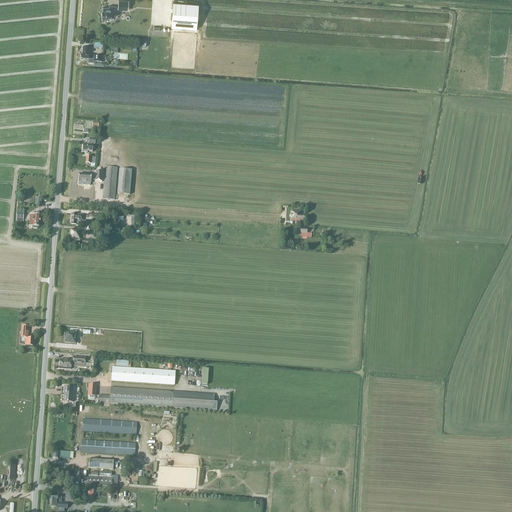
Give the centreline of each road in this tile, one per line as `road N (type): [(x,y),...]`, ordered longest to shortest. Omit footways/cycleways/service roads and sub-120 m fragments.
road 1 (unclassified): [(34,511),(73,0)]
road 2 (unknown): [(280,216),(58,204)]
